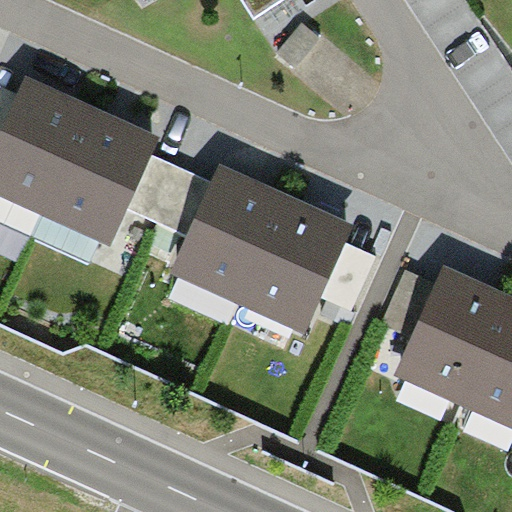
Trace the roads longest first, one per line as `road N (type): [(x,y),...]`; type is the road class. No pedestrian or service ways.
road 1 (residential): [(428,185),(11,0)]
road 2 (primary): [(0,410),(223,511)]
road 3 (residential): [(366,0),(452,148),(428,185)]
